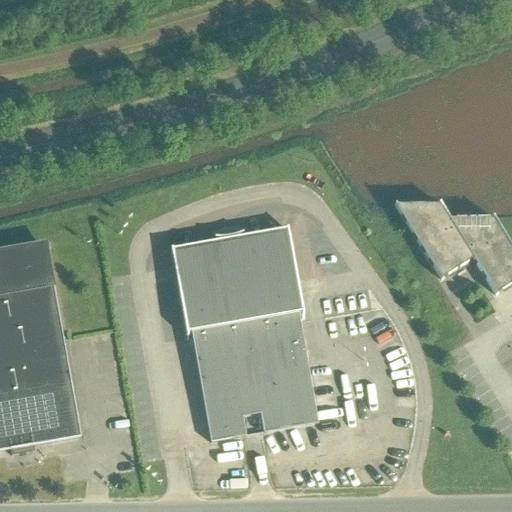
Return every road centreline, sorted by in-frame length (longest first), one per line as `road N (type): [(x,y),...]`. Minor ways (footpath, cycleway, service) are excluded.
road 1 (unknown): [(172,511),(175,405),(161,248),(180,223),(282,197),(301,201),(337,231),(410,332),(424,371),(430,511)]
road 2 (primary): [(0,155),(138,124),(322,64),(473,0)]
